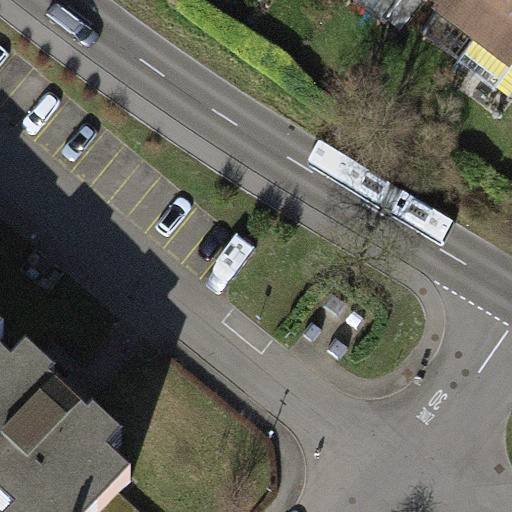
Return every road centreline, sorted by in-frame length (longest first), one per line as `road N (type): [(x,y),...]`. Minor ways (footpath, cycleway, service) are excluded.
road 1 (secondary): [(66,0),(243,128),(511,287)]
road 2 (residential): [(387,464),(0,154)]
road 3 (residential): [(387,464),(468,392),(511,321)]
road 4 (residential): [(504,511),(387,464)]
